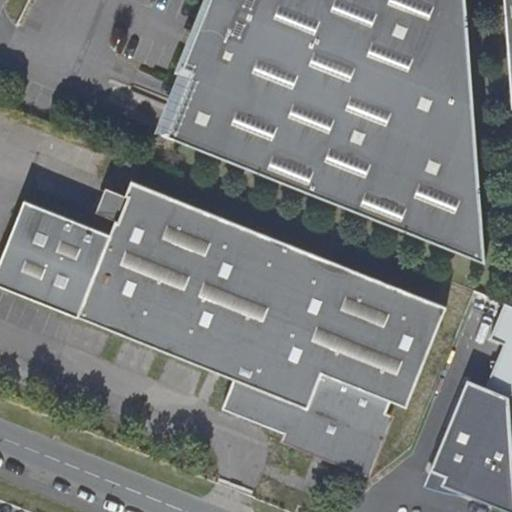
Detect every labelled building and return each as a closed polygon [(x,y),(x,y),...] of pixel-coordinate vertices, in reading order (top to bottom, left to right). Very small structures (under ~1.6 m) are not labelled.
[(464,0),(211,0),(197,38),(202,41),(197,52),(192,51),(184,72),(193,75),(171,134),(164,136),(165,137),(165,138),(166,139),(168,139),(169,140),(483,259),(471,89),(464,0)] [(130,183),(125,197),(128,199),(119,223),(111,234),(24,201),(0,264),(0,287),(80,318),(237,377),(225,408),(287,432),(316,442),(318,437),(339,445),(337,450),(368,462),(388,408),(393,397),(410,403),(448,303),(219,216),(130,183)] [(92,213),(115,222),(119,223),(128,199),(125,197),(101,189),(92,213)] [(511,511),(511,464),(508,398),(467,379),(450,425),(430,474),(511,511)] [(397,412),(388,408),(368,462),(337,450),(339,445),(318,437),(316,442),(287,432),(285,439),(365,470),(374,473),(397,412)]
